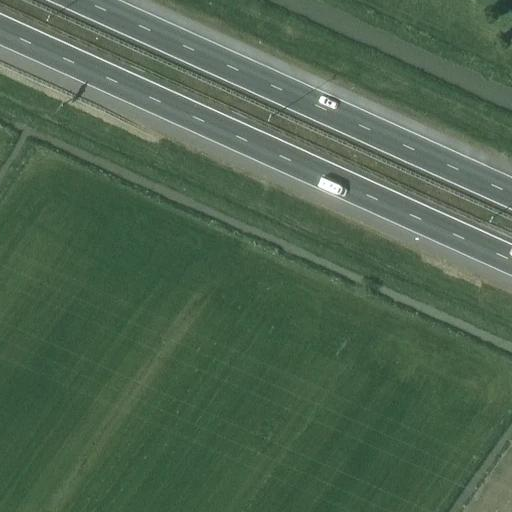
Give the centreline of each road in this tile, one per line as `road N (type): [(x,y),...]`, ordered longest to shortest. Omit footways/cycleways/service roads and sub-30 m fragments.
road 1 (motorway): [(0,34),(511,266)]
road 2 (motorway): [(511,196),(76,0)]
